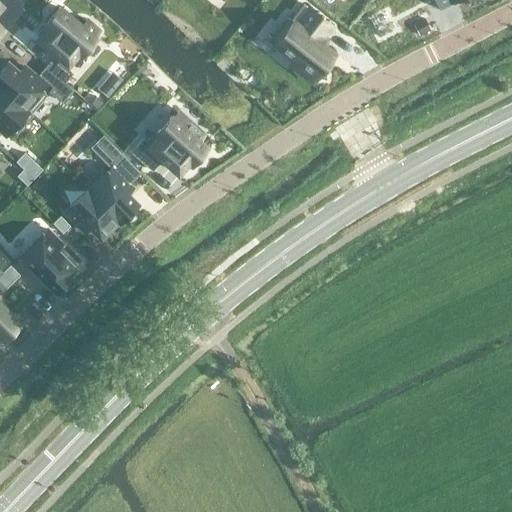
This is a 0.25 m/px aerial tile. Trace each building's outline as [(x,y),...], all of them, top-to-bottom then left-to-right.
[(287,16),(269,39),(296,60),(293,63),(311,78),(332,51),(322,44),(326,38),(322,35),(330,25),(303,4),(291,19),(287,16)] [(50,26),(39,39),(68,63),(78,51),(82,54),(96,38),(94,37),(98,31),(86,21),(82,26),(59,7),(46,23),(50,26)] [(8,61),(0,70),(0,90),(31,117),(32,115),(31,114),(47,95),(41,90),(46,85),(25,67),(20,72),(8,61)] [(0,130),(6,135),(11,129),(16,134),(31,117),(0,90),(0,130)] [(94,94),(88,101),(97,111),(104,104),(94,94)] [(88,101),(81,108),(90,118),(97,111),(88,101)] [(143,138),(131,151),(152,169),(163,157),(178,171),(189,159),(192,163),(206,147),(189,132),(194,127),(177,112),(173,117),(171,115),(157,131),(160,134),(151,145),(143,138)] [(30,161),(24,168),(33,177),(40,170),(30,161)] [(103,168),(85,186),(88,189),(89,189),(119,220),(137,202),(128,193),(133,188),(112,166),(106,171),(103,168)] [(24,168),(17,175),(27,184),(33,177),(24,168)] [(88,189),(66,211),(85,231),(90,226),(102,237),(119,220),(89,189),(88,189)] [(60,215),(53,222),(62,232),(69,225),(60,215)] [(47,229),(20,255),(56,291),(70,277),(68,275),(75,268),(56,249),(62,244),(47,229)] [(10,265),(3,272),(13,281),(20,275),(10,265)] [(3,272),(0,274),(0,282),(6,288),(13,281),(3,272)] [(0,304),(0,334),(1,334),(4,338),(19,323),(0,304)]
